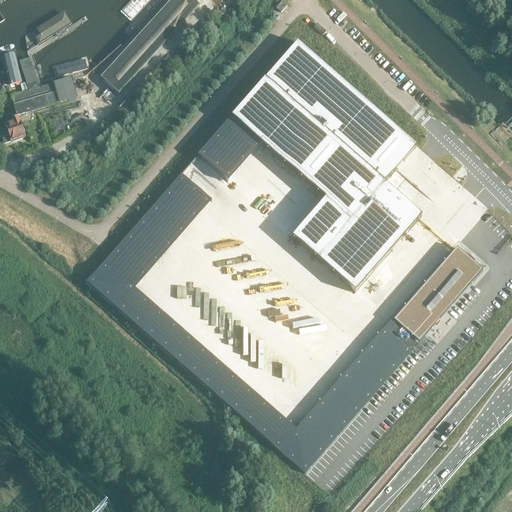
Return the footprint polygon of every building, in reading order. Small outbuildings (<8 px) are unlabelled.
[(29,0),(11,0),(17,8),(29,0)] [(172,0),(100,79),(118,96),(198,7),(190,0),(172,0)] [(161,1),(159,0),(141,0),(129,14),(141,24),(161,1)] [(273,12),(278,17),(285,8),(280,4),(273,12)] [(136,30),(127,22),(103,48),(112,56),(136,30)] [(93,37),(85,24),(59,41),(67,53),(93,37)] [(230,119),(197,157),(227,183),(261,145),(324,201),(291,239),(355,294),(421,218),(383,185),(396,170),(416,147),(297,43),(264,81),(230,119)] [(99,69),(95,53),(55,64),(59,80),(99,69)] [(13,106),(16,117),(76,99),(71,79),(53,84),(53,85),(39,88),(30,59),(19,62),(28,92),(11,97),(14,106),(13,106)] [(4,127),(10,143),(25,138),(18,117),(8,121),(9,122),(3,124),(4,127)] [(395,324),(386,333),(410,354),(482,272),(471,262),(471,261),(472,261),(472,260),(471,260),(471,259),(471,258),(470,258),(469,258),(468,258),(467,259),(456,249),(392,322),(395,324)]
